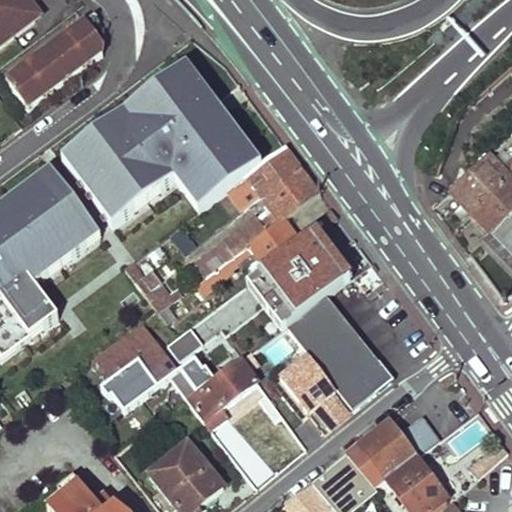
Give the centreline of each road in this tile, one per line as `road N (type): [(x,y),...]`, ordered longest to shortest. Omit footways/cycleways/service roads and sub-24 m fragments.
road 1 (residential): [(256,511),(476,337)]
road 2 (residential): [(0,156),(120,68),(134,45),(135,22),(123,0)]
road 3 (motorway): [(398,223),(411,133),(452,63)]
road 4 (motorway): [(439,0),(393,25),(360,26),(325,20),(293,0)]
road 5 (motorway): [(340,145),(452,63)]
road 6 (primary): [(256,35),(340,145)]
road 7 (primary): [(398,223),(476,337)]
